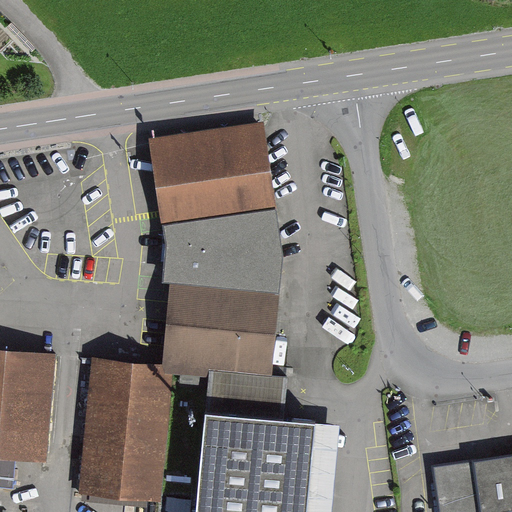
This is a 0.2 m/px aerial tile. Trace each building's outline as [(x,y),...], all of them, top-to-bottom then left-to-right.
[(271,121),(158,137),(178,281),(171,364),(177,364),(177,367),(218,370),(282,376),(292,265),(271,121)] [(0,349),(0,488),(14,490),(17,461),(48,464),(58,354),(0,349)] [(171,364),(96,358),(86,489),(167,495),(177,367),(177,364),(171,364)] [(210,371),(206,415),(285,423),(289,379),(210,371)] [(206,415),(196,511),(308,511),(316,426),(285,423),(206,415)] [(316,426),(308,511),(332,511),(341,428),(316,426)] [(511,456),(442,466),(449,511),(480,511),(511,507),(511,456)]
